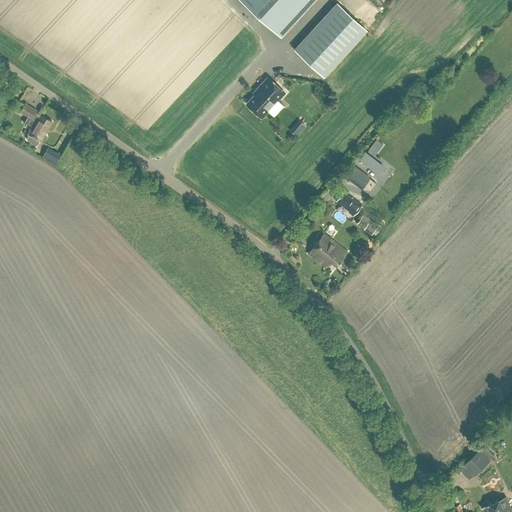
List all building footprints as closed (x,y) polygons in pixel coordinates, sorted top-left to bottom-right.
[(240,0),(279,35),(311,0),(240,0)] [(323,76),(366,30),(336,2),(294,49),(323,76)] [(382,31),(394,20),(388,14),(377,24),(382,31)] [(246,104),(261,117),(284,92),(268,77),(258,88),(260,89),(246,104)] [(281,98),(272,107),(277,111),(286,103),(281,98)] [(27,137),(28,139),(36,144),(38,144),(40,140),(41,141),(42,140),(43,141),(45,140),(48,136),(47,134),(46,133),(54,121),(37,111),(38,110),(26,102),(21,111),(29,116),(25,121),(33,126),(29,133),(30,134),(27,137)] [(296,128),(304,118),(286,103),(278,112),(296,128)] [(293,126),(290,130),(296,136),(299,132),(293,126)] [(376,139),(373,144),(379,148),(382,144),(376,139)] [(48,147),(42,156),(55,163),(61,154),(48,147)] [(357,164),(366,171),(369,167),(368,166),(373,160),(365,154),(357,164)] [(363,174),(356,183),(361,187),(368,177),(363,173),(363,174)] [(336,200),(355,215),(363,205),(345,190),(336,200)] [(357,223),(365,229),(369,223),(362,217),(357,223)] [(323,231),(308,251),(327,265),(333,260),(337,263),(348,249),(323,231)] [(461,468),(471,479),(496,455),(486,444),(461,468)] [(511,511),(511,507),(507,496),(484,506),(486,511),(511,511)] [(456,506),(458,511),(460,511),(464,510),(461,503),(456,506)]
